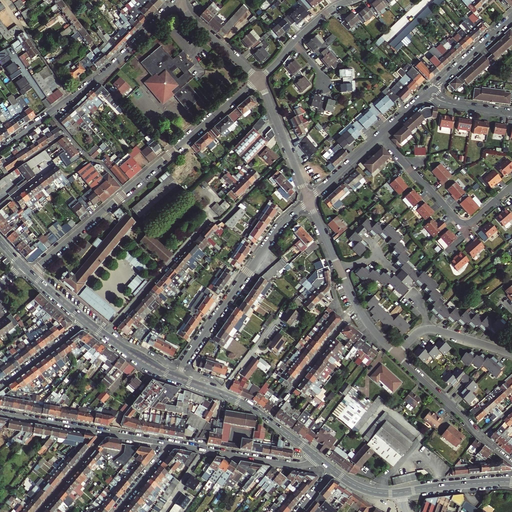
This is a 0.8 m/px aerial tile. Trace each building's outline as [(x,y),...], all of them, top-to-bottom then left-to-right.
[(61,0),(56,4),(50,8),(52,11),(58,7),(61,11),(66,7),(63,3),(61,0)] [(132,8),(125,0),(121,0),(129,10),(142,25),(147,20),(140,11),(135,5),(132,8)] [(135,5),(140,11),(147,20),(149,17),(152,15),(138,0),(133,0),(136,4),(135,5)] [(138,0),(152,15),(156,10),(152,5),(147,0),(138,0)] [(156,10),(161,5),(157,0),(147,0),(152,5),(156,10)] [(210,14),(213,10),(211,9),(218,1),(217,0),(215,0),(214,2),(213,3),(205,11),(200,17),(204,21),(210,14)] [(314,9),(319,4),(314,0),(305,0),(303,3),(309,10),(312,7),(314,9)] [(372,7),(370,10),(373,14),(375,16),(377,17),(379,15),(377,13),(385,6),(381,0),(380,0),(374,0),(369,4),(372,7)] [(434,0),(391,42),(395,47),(401,41),(406,36),(411,32),(415,27),(421,22),(425,17),(430,13),(435,9),(439,5),(443,0),(434,0)] [(462,0),(462,1),(472,13),(473,14),(482,6),(476,0),(462,0)] [(65,1),(63,3),(66,7),(70,12),(71,14),(74,18),(77,16),(65,1)] [(306,13),(309,10),(303,3),(300,5),(301,7),(296,11),(303,20),(309,15),(306,13)] [(365,22),(373,14),(370,10),(366,5),(354,15),(359,21),(361,23),(364,20),(365,22)] [(61,11),(66,18),(71,14),(70,12),(66,7),(61,11)] [(21,14),(23,17),(29,13),(31,11),(29,8),(21,14)] [(129,27),(127,30),(131,36),(137,30),(122,13),(121,11),(119,9),(116,11),(129,27)] [(137,30),(142,25),(129,10),(126,12),(123,9),(121,11),(122,13),(137,30)] [(207,24),(213,18),(218,12),(216,10),(211,16),(210,14),(204,21),(207,24)] [(298,25),(303,20),(296,11),(290,16),(289,14),(286,17),(292,25),(295,22),(298,25)] [(359,21),(354,15),(352,12),(343,20),(344,21),(340,24),(348,31),(359,21)] [(23,17),(28,25),(34,20),(29,13),(23,17)] [(66,18),(72,25),(76,22),(74,18),(71,14),(66,18)] [(55,16),(45,22),(48,26),(58,18),(55,15),(55,16)] [(470,20),(482,33),(487,29),(475,15),(470,20)] [(289,27),(292,25),(286,17),(277,24),(285,33),(290,28),(289,27)] [(467,17),(463,22),(467,26),(477,37),(482,33),(470,20),(467,17)] [(223,26),(213,18),(207,24),(218,32),(220,30),(222,28),(223,26)] [(131,36),(127,30),(118,20),(115,23),(121,30),(118,32),(121,36),(126,42),(130,37),(131,36)] [(76,22),(72,25),(69,27),(66,29),(56,37),(59,41),(72,31),(74,34),(77,32),(82,28),(76,22)] [(108,41),(109,42),(117,51),(121,47),(126,42),(121,36),(118,32),(112,39),(111,38),(110,39),(98,22),(95,24),(97,27),(108,41)] [(461,29),(464,32),(473,41),(477,37),(467,26),(463,22),(459,26),(461,29)] [(285,33),(277,24),(269,32),(270,34),(275,39),(278,37),(279,38),(285,33)] [(500,42),(498,41),(488,50),(492,54),(487,59),(483,55),(473,64),(474,65),(471,68),(470,67),(458,78),(456,77),(448,84),(449,85),(447,87),(447,88),(447,89),(448,90),(448,91),(449,91),(450,92),(451,92),(452,92),(453,92),(454,91),(455,92),(465,82),(468,85),(491,65),(492,65),(497,60),(496,59),(511,45),(511,26),(504,34),(505,35),(501,39),(502,40),(500,42)] [(107,42),(108,41),(97,27),(95,29),(97,33),(104,42),(106,41),(107,42)] [(82,28),(77,32),(83,39),(87,35),(82,28)] [(459,36),(460,37),(468,46),(473,41),(464,32),(461,29),(457,33),(459,36)] [(14,50),(20,45),(21,45),(28,39),(22,30),(21,31),(18,33),(15,35),(17,38),(15,39),(19,45),(15,47),(14,45),(12,47),(14,50)] [(253,30),(241,40),(248,49),(251,46),(253,49),(260,42),(264,39),(270,34),(269,32),(268,31),(260,38),(253,30)] [(8,31),(3,35),(6,40),(7,40),(12,36),(8,31)] [(87,35),(83,39),(88,46),(92,42),(87,35)] [(324,43),(317,35),(315,37),(321,45),(324,43)] [(379,45),(385,40),(382,36),(376,42),(379,45)] [(468,46),(460,37),(459,36),(454,40),(463,50),(468,46)] [(314,52),(317,56),(329,46),(326,41),(324,43),(321,45),(315,37),(306,44),(313,53),(314,52)] [(447,41),(448,43),(459,54),(463,50),(454,40),(452,38),(450,40),(450,39),(447,41)] [(28,39),(21,45),(26,52),(33,47),(28,39)] [(260,42),(253,49),(256,52),(253,54),(260,62),(269,55),(264,49),(269,45),(264,39),(260,42)] [(441,45),(445,49),(454,58),(459,54),(448,43),(447,41),(446,40),(441,45)] [(104,42),(98,49),(100,52),(109,42),(108,41),(107,42),(106,41),(104,42)] [(109,42),(100,52),(102,53),(108,60),(109,59),(117,51),(109,42)] [(435,48),(441,55),(448,63),(454,58),(445,49),(441,45),(440,44),(435,48)] [(189,69),(195,64),(183,51),(173,59),(161,45),(140,63),(153,77),(156,74),(159,77),(152,83),(163,97),(171,91),(174,95),(187,110),(201,98),(188,83),(195,77),(192,73),(191,73),(188,70),(189,69)] [(435,58),(436,59),(443,67),(448,63),(441,55),(435,48),(433,46),(428,51),(431,54),(435,58)] [(21,55),(19,57),(26,68),(30,65),(26,59),(30,57),(32,59),(39,54),(33,47),(26,52),(21,55)] [(93,51),(99,58),(104,64),(108,60),(102,53),(100,52),(98,49),(97,48),(93,51)] [(9,56),(4,49),(0,52),(0,63),(2,66),(10,60),(8,57),(9,56)] [(86,55),(87,56),(89,58),(93,64),(97,69),(102,65),(104,64),(99,58),(98,59),(91,52),(86,55)] [(329,52),(321,60),(328,68),(330,66),(333,70),(342,63),(339,59),(336,61),(329,52)] [(75,62),(76,64),(87,56),(86,55),(85,54),(75,62)] [(429,61),(431,63),(439,72),(443,67),(436,59),(435,58),(431,54),(427,59),(429,61)] [(87,56),(76,64),(74,66),(70,62),(63,68),(68,74),(72,80),(93,64),(89,58),(87,56)] [(421,62),(425,67),(428,70),(434,76),(439,72),(431,63),(429,61),(427,59),(426,58),(424,56),(419,61),(421,62)] [(293,61),(289,57),(282,65),(292,76),(291,77),(293,80),(300,74),(301,73),(299,71),(301,69),(294,61),(293,61)] [(415,68),(428,81),(434,76),(428,70),(425,67),(421,62),(415,68)] [(418,86),(424,80),(407,64),(401,70),(404,72),(405,74),(418,86)] [(21,74),(15,65),(10,68),(9,66),(5,69),(10,76),(9,77),(12,81),(21,74)] [(399,81),(402,84),(411,93),(418,86),(405,74),(404,72),(401,70),(400,68),(396,72),(402,78),(399,81)] [(354,77),(354,70),(340,71),(340,78),(344,78),(344,81),(353,80),(353,77),(354,77)] [(153,77),(145,83),(163,105),(174,95),(171,91),(163,97),(152,83),(159,77),(156,74),(153,77)] [(310,85),(300,74),(293,80),(296,83),(294,84),(302,92),(310,85)] [(16,82),(23,94),(33,88),(25,76),(16,82)] [(115,101),(119,97),(119,98),(131,87),(121,77),(114,85),(118,89),(114,93),(113,92),(109,95),(114,99),(115,101)] [(354,84),(353,80),(344,81),(344,85),(341,85),(341,93),(355,92),(355,84),(354,84)] [(403,102),(411,93),(402,84),(399,81),(390,90),(398,97),(403,102)] [(91,91),(97,97),(101,94),(110,103),(114,99),(109,95),(109,94),(102,87),(98,83),(91,91)] [(386,96),(380,101),(388,109),(393,104),(392,102),(398,97),(390,90),(388,88),(383,93),(385,95),(386,96)] [(475,89),(473,100),(481,101),(481,100),(503,102),(503,104),(511,105),(511,94),(511,93),(504,93),(505,91),(482,88),(482,90),(475,89)] [(91,91),(86,96),(94,105),(95,106),(98,109),(104,104),(97,97),(91,91)] [(250,97),(255,105),(259,102),(253,95),(250,97)] [(12,105),(26,124),(30,121),(20,106),(16,100),(13,96),(8,99),(12,105)] [(20,106),(30,121),(36,117),(21,96),(16,100),(20,106)] [(94,105),(86,96),(81,101),(85,107),(88,109),(87,109),(88,111),(89,110),(91,113),(93,114),(98,109),(95,106),(94,105)] [(320,101),(321,98),(313,96),(310,107),(317,109),(317,111),(320,112),(323,103),(320,101)] [(255,105),(250,97),(243,103),(249,110),(255,105)] [(369,104),(371,107),(377,114),(380,112),(382,114),(388,109),(380,101),(378,98),(373,103),(372,102),(369,104)] [(323,103),(320,112),(324,113),(325,111),(331,113),(335,102),(328,100),(327,104),(323,103)] [(85,107),(81,101),(76,106),(85,115),(88,112),(84,108),(85,107)] [(249,110),(243,103),(237,108),(243,115),(244,117),(247,116),(250,113),(251,112),(249,110)] [(7,108),(10,113),(20,128),(26,124),(12,105),(7,108)] [(85,115),(76,106),(72,109),(81,118),(82,116),(86,121),(88,119),(85,115)] [(294,128),(307,121),(306,118),(303,120),(300,114),(305,112),(300,107),(294,110),(297,116),(290,120),(294,128)] [(369,110),(363,115),(371,123),(376,119),(375,117),(377,114),(371,107),(368,109),(369,110)] [(431,118),(436,119),(437,108),(430,107),(430,109),(425,108),(420,111),(420,110),(403,125),(404,126),(393,136),(394,138),(391,140),(396,145),(399,143),(400,144),(411,134),(410,133),(424,121),(431,118)] [(243,115),(237,108),(234,111),(240,118),(243,115)] [(81,118),(72,109),(67,114),(72,119),(76,123),(78,125),(81,123),(83,121),(81,118)] [(357,119),(354,122),(360,129),(363,127),(365,128),(371,123),(363,115),(361,112),(355,117),(357,119)] [(15,131),(20,128),(10,113),(5,117),(15,131)] [(60,120),(59,121),(71,134),(73,137),(76,134),(74,132),(76,131),(74,129),(72,126),(76,123),(72,119),(67,114),(60,120)] [(236,121),(230,114),(228,116),(234,123),(236,121)] [(228,116),(221,122),(229,131),(232,129),(234,128),(235,125),(236,126),(239,124),(236,121),(234,123),(228,116)] [(452,128),(454,117),(450,116),(450,117),(441,116),(440,127),(452,128)] [(10,135),(15,131),(5,117),(0,121),(10,135)] [(56,139),(63,134),(52,118),(48,120),(52,126),(53,128),(55,130),(51,132),(56,139)] [(260,118),(251,128),(253,130),(256,132),(260,128),(260,124),(263,124),(263,121),(260,118)] [(457,129),(470,131),(471,119),(467,119),(467,120),(459,118),(457,129)] [(315,122),(312,119),(307,121),(294,128),(300,142),(303,139),(306,136),(305,134),(306,133),(306,132),(309,130),(308,127),(309,126),(308,125),(307,125),(306,124),(309,123),(309,124),(315,122)] [(0,130),(5,138),(10,135),(0,121),(0,120),(0,130)] [(487,135),(488,122),(484,121),(484,123),(475,121),(473,134),(482,135),(482,134),(487,135)] [(229,131),(221,122),(218,125),(214,127),(220,135),(221,134),(222,136),(224,136),(227,134),(229,131)] [(352,125),(347,130),(353,138),(359,133),(358,132),(360,129),(354,122),(351,124),(352,125)] [(493,134),(504,135),(506,125),(502,124),(501,125),(495,124),(493,134)] [(348,143),(353,138),(347,130),(343,126),(336,132),(338,135),(333,139),(338,144),(340,146),(346,142),(348,143)] [(220,135),(214,127),(211,130),(217,137),(220,135)] [(42,132),(43,133),(50,143),(50,142),(56,139),(51,132),(48,128),(42,132)] [(272,129),(263,139),(268,143),(275,136),(272,129)] [(247,165),(268,143),(263,139),(256,133),(256,132),(253,130),(232,151),(247,165)] [(35,131),(31,134),(34,140),(40,149),(50,143),(43,133),(42,133),(44,137),(41,140),(35,131)] [(210,131),(207,133),(214,141),(217,138),(210,131)] [(214,141),(207,133),(201,139),(207,146),(214,141)] [(69,142),(65,137),(58,142),(52,146),(50,147),(52,150),(55,148),(57,146),(58,145),(61,148),(69,142)] [(201,139),(194,145),(200,152),(207,146),(201,139)] [(310,158),(315,153),(308,144),(303,139),(300,142),(299,144),(310,158)] [(26,154),(29,157),(35,153),(40,149),(34,140),(32,142),(33,144),(27,149),(29,151),(26,154)] [(12,148),(9,149),(14,156),(19,163),(29,157),(26,154),(29,151),(27,149),(23,142),(19,145),(24,152),(20,155),(17,150),(15,152),(12,148)] [(73,146),(69,142),(61,148),(63,150),(56,155),(58,157),(61,155),(73,146)] [(161,149),(154,142),(149,146),(155,154),(161,149)] [(308,144),(315,153),(318,150),(311,142),(308,144)] [(335,155),(341,161),(349,155),(340,146),(338,144),(335,147),(339,151),(335,155)] [(200,152),(194,145),(191,147),(198,155),(200,152)] [(79,153),(73,146),(61,155),(62,157),(66,154),(72,164),(80,158),(77,155),(79,153)] [(95,146),(88,153),(90,156),(98,149),(95,146)] [(145,149),(152,157),(155,154),(149,146),(145,149)] [(278,158),(267,148),(260,155),(271,166),(278,158)] [(391,157),(382,148),(363,165),(372,174),(391,157)] [(142,152),(148,160),(152,157),(145,149),(142,152)] [(40,154),(44,160),(49,162),(52,160),(49,157),(48,154),(45,151),(43,152),(40,154)] [(328,152),(323,156),(330,163),(334,168),(335,168),(341,161),(335,155),(333,152),(330,154),(328,152)] [(114,165),(104,153),(102,155),(104,158),(102,160),(104,162),(110,169),(114,165)] [(120,161),(116,164),(129,180),(134,176),(141,170),(132,159),(128,154),(124,158),(120,161)] [(14,156),(9,160),(14,167),(19,163),(14,156)] [(4,157),(0,159),(0,161),(1,163),(3,165),(7,171),(14,167),(9,160),(7,161),(4,157)] [(510,172),(511,170),(511,162),(507,158),(496,168),(504,176),(509,171),(510,172)] [(7,185),(21,174),(24,179),(16,186),(11,191),(13,194),(36,176),(31,169),(26,163),(2,179),(0,181),(0,190),(7,185)] [(106,182),(102,177),(97,171),(96,169),(94,167),(90,163),(77,172),(94,192),(106,182)] [(440,181),(443,184),(453,176),(441,163),(433,171),(441,180),(440,181)] [(110,169),(123,185),(129,180),(116,164),(115,165),(110,169)] [(187,164),(172,178),(178,185),(193,171),(187,164)] [(247,165),(243,169),(245,171),(255,181),(259,177),(247,165)] [(69,183),(57,166),(52,170),(64,186),(69,183)] [(245,171),(243,169),(239,173),(252,184),(255,181),(245,171)] [(64,186),(52,170),(47,174),(57,186),(59,188),(60,187),(61,188),(64,186)] [(502,179),(494,170),(484,180),(491,188),(496,183),(497,184),(502,179)] [(228,171),(225,175),(244,193),(248,189),(235,177),(228,171)] [(281,174),(278,171),(269,179),(274,184),(275,185),(277,183),(274,181),(281,174)] [(357,171),(344,183),(351,188),(362,178),(357,171)] [(121,188),(107,172),(102,177),(106,182),(115,192),(121,188)] [(139,218),(178,185),(172,178),(167,172),(158,180),(161,183),(132,209),(139,218)] [(211,172),(203,180),(208,185),(208,184),(208,183),(215,176),(211,172)] [(252,184),(239,173),(235,177),(248,189),(252,184)] [(47,174),(42,178),(52,190),(57,186),(47,174)] [(274,181),(277,183),(281,188),(287,181),(281,174),(274,181)] [(244,193),(225,175),(221,178),(233,189),(231,191),(238,198),(244,193)] [(389,185),(399,196),(408,188),(398,177),(389,185)] [(42,178),(38,181),(48,195),(50,196),(50,197),(51,196),(49,194),(53,191),(52,190),(42,178)] [(365,181),(362,178),(351,188),(355,190),(365,181)] [(38,181),(34,184),(43,197),(44,198),(45,197),(48,195),(38,181)] [(281,188),(286,193),(293,187),(287,181),(281,188)] [(106,182),(94,192),(100,200),(103,203),(110,196),(115,192),(106,182)] [(453,194),(458,200),(466,192),(456,182),(448,189),(453,194)] [(34,184),(29,188),(38,201),(39,202),(40,201),(42,203),(47,199),(45,197),(44,198),(43,197),(34,184)] [(342,185),(333,193),(339,200),(348,192),(342,185)] [(218,194),(223,199),(226,196),(234,203),(238,198),(231,191),(226,186),(221,191),(218,194)] [(293,187),(286,193),(289,197),(296,191),(293,187)] [(29,188),(24,192),(28,197),(34,204),(39,211),(41,209),(36,203),(38,201),(29,188)] [(405,198),(414,207),(422,199),(419,196),(418,197),(413,191),(405,198)] [(24,192),(20,195),(29,208),(34,204),(28,197),(24,192)] [(94,192),(84,200),(90,207),(92,204),(93,205),(100,200),(94,192)] [(339,200),(333,193),(327,199),(333,206),(339,200)] [(15,199),(20,206),(24,211),(24,212),(29,208),(20,195),(15,199)] [(461,204),(472,215),(480,207),(470,196),(461,204)] [(87,212),(75,199),(68,205),(79,218),(87,212)] [(333,206),(327,199),(324,202),(330,208),(333,206)] [(87,209),(90,207),(84,200),(81,203),(87,209)] [(0,210),(0,222),(4,219),(6,220),(16,212),(15,210),(17,209),(14,206),(16,205),(13,202),(11,201),(10,202),(0,210)] [(270,206),(272,203),(270,202),(262,212),(262,213),(271,220),(277,211),(270,206)] [(417,211),(426,220),(434,213),(431,209),(431,210),(425,204),(417,211)] [(241,208),(234,214),(240,218),(246,212),(241,208)] [(511,218),(511,216),(505,208),(502,211),(503,213),(496,218),(503,227),(511,218)] [(0,222),(0,230),(13,220),(18,217),(23,212),(21,210),(19,211),(17,209),(15,210),(16,212),(6,220),(4,219),(0,222)] [(88,249),(93,254),(86,262),(75,276),(68,271),(66,274),(64,274),(62,276),(62,278),(60,281),(111,324),(119,315),(84,285),(85,284),(84,284),(135,222),(119,209),(113,214),(119,219),(118,219),(118,220),(118,221),(118,222),(118,223),(119,223),(99,247),(94,242),(88,249)] [(29,219),(24,212),(23,212),(18,217),(21,220),(24,224),(29,219)] [(266,226),(271,220),(262,213),(257,220),(259,221),(266,226)] [(227,226),(230,228),(240,218),(234,214),(224,224),(225,225),(227,226)] [(339,219),(337,217),(328,224),(330,227),(339,219)] [(330,227),(331,228),(336,233),(332,236),(334,241),(335,240),(347,229),(339,219),(330,227)] [(13,220),(0,230),(0,231),(7,240),(18,230),(15,227),(17,225),(13,220)] [(71,220),(67,223),(72,229),(76,226),(71,220)] [(367,220),(358,229),(364,234),(367,231),(369,233),(374,227),(367,220)] [(425,227),(434,238),(447,226),(442,221),(437,225),(433,220),(425,227)] [(259,221),(254,228),(261,234),(266,226),(259,221)] [(219,236),(221,233),(220,232),(222,229),(223,230),(227,226),(225,225),(224,224),(222,222),(216,226),(212,223),(208,227),(214,232),(219,236)] [(497,230),(490,222),(481,230),(488,238),(497,230)] [(62,227),(67,233),(72,229),(67,223),(62,227)] [(374,227),(369,233),(374,238),(378,234),(379,235),(387,227),(382,223),(380,225),(378,223),(374,227)] [(291,230),(294,233),(301,227),(298,224),(291,230)] [(62,227),(60,225),(58,228),(60,231),(59,232),(63,236),(67,233),(62,227)] [(387,227),(379,235),(385,240),(388,237),(390,238),(396,232),(389,225),(387,227)] [(9,242),(11,244),(24,231),(28,228),(26,226),(22,230),(20,227),(18,230),(7,240),(9,242)] [(261,234),(254,228),(252,227),(251,226),(244,237),(246,238),(249,235),(257,241),(261,234)] [(208,238),(214,232),(208,227),(201,235),(206,240),(214,246),(216,244),(208,238)] [(301,227),(294,233),(300,240),(307,234),(301,227)] [(349,238),(357,245),(362,239),(361,238),(364,234),(358,229),(349,238)] [(11,244),(15,249),(28,237),(25,234),(26,233),(24,231),(11,244)] [(448,247),(457,239),(454,236),(453,236),(449,231),(441,238),(448,247)] [(53,245),(47,238),(42,232),(36,237),(40,241),(41,243),(42,244),(47,250),(53,245)] [(396,232),(390,238),(391,240),(388,244),(393,248),(399,242),(402,239),(396,232)] [(173,255),(147,233),(140,242),(165,264),(173,255)] [(307,249),(314,242),(307,234),(300,240),(307,249)] [(57,241),(52,235),(47,238),(53,245),(57,241)] [(193,243),(199,248),(206,240),(201,235),(198,238),(193,243)] [(249,235),(246,238),(254,244),(257,241),(249,235)] [(28,237),(15,249),(19,253),(27,246),(33,240),(29,236),(28,237)] [(234,250),(237,252),(245,258),(251,250),(242,244),(244,241),(242,239),(234,250)] [(353,249),(360,256),(366,250),(364,248),(368,245),(362,239),(357,245),(353,249)] [(484,248),(477,239),(473,242),(474,242),(465,249),(472,258),(484,248)] [(300,240),(298,242),(306,250),(307,249),(300,240)] [(27,246),(19,253),(25,259),(41,243),(40,241),(36,244),(36,246),(35,247),(33,245),(30,249),(27,246)] [(242,244),(251,250),(253,247),(244,241),(242,244)] [(314,242),(307,249),(306,250),(305,251),(309,255),(315,251),(319,247),(314,242)] [(404,250),(406,249),(399,242),(393,248),(395,250),(392,253),(397,258),(404,250)] [(185,252),(191,257),(199,248),(193,243),(185,252)] [(42,244),(38,247),(43,253),(47,250),(42,244)] [(38,247),(35,250),(40,256),(43,253),(38,247)] [(406,263),(410,259),(407,257),(409,255),(404,250),(397,258),(399,260),(395,264),(400,269),(406,263)] [(468,260),(460,251),(455,256),(456,257),(449,262),(456,271),(468,260)] [(180,258),(194,269),(196,266),(191,261),(193,259),(192,258),(191,257),(185,252),(180,258)] [(237,252),(231,260),(240,265),(245,258),(237,252)] [(208,257),(201,265),(204,268),(211,260),(208,257)] [(175,263),(183,270),(187,266),(192,271),(194,269),(180,258),(175,263)] [(237,269),(240,265),(231,260),(229,263),(237,269)] [(326,270),(321,261),(314,264),(318,273),(317,273),(319,280),(325,278),(326,281),(326,282),(330,281),(330,277),(327,269),(326,270)] [(179,275),(183,270),(175,263),(171,268),(179,275)] [(406,263),(400,269),(402,270),(399,274),(404,279),(413,270),(406,263)] [(365,278),(373,270),(367,265),(364,269),(362,268),(357,273),(364,280),(365,278)] [(171,268),(164,276),(170,281),(174,277),(178,280),(181,277),(179,275),(171,268)] [(234,273),(226,268),(224,271),(231,277),(234,273)] [(378,279),(384,273),(378,268),(375,272),(373,270),(365,278),(370,283),(372,281),(374,283),(378,279)] [(420,276),(413,270),(404,279),(410,284),(413,281),(415,282),(420,276)] [(231,277),(224,271),(219,279),(220,280),(226,284),(231,277)] [(385,285),(388,282),(394,276),(388,271),(385,274),(384,273),(378,279),(385,285)] [(420,276),(415,282),(420,287),(423,284),(425,285),(430,279),(424,272),(420,276)] [(396,289),(404,279),(399,274),(396,278),(394,276),(388,282),(396,289)] [(265,275),(261,278),(268,283),(269,282),(268,281),(270,280),(265,275)] [(174,285),(170,281),(164,276),(160,280),(175,294),(177,292),(172,288),(174,285)] [(174,277),(170,281),(174,285),(175,285),(178,281),(178,280),(174,277)] [(261,278),(258,281),(266,286),(268,283),(261,278)] [(219,279),(213,286),(221,292),(226,284),(220,280),(219,279)] [(396,289),(403,295),(408,289),(406,288),(410,284),(404,279),(396,289)] [(430,279),(425,285),(426,287),(423,290),(428,295),(434,289),(437,285),(430,279)] [(173,296),(175,294),(160,280),(156,285),(162,290),(169,296),(171,294),(173,296)] [(330,281),(326,282),(326,284),(323,287),(321,285),(315,280),(311,284),(324,296),(330,290),(331,288),(330,281)] [(133,295),(135,297),(148,283),(146,281),(133,295)] [(258,281),(253,288),(261,294),(266,286),(258,281)] [(261,294),(262,295),(271,283),(269,282),(268,283),(266,286),(261,294)] [(324,296),(311,284),(309,282),(306,285),(307,286),(306,287),(307,288),(306,289),(319,301),(324,296)] [(160,292),(162,290),(156,285),(155,286),(151,290),(164,301),(167,298),(160,292)] [(221,292),(213,286),(211,289),(219,295),(221,292)] [(261,294),(253,288),(248,295),(257,302),(262,295),(261,294)] [(303,292),(301,294),(314,306),(319,301),(306,289),(305,290),(303,288),(301,290),(303,292)] [(434,289),(428,295),(430,296),(426,300),(432,305),(439,297),(441,296),(434,289)] [(163,303),(164,301),(151,290),(148,293),(159,303),(166,309),(167,307),(163,303)] [(207,296),(209,293),(207,291),(199,301),(202,303),(209,308),(214,301),(207,296)] [(30,311),(34,307),(43,298),(39,293),(25,306),(30,311)] [(141,301),(151,310),(151,311),(154,308),(151,306),(154,303),(156,305),(159,303),(148,293),(141,301)] [(217,298),(209,293),(207,296),(214,301),(217,298)] [(314,306),(301,294),(293,302),(299,307),(302,304),(309,311),(314,306)] [(248,295),(243,302),(252,309),(257,302),(248,295)] [(374,296),(366,304),(370,307),(368,309),(371,311),(378,303),(380,301),(374,296)] [(439,297),(432,305),(433,306),(430,310),(435,315),(444,306),(442,304),(444,302),(439,297)] [(42,309),(48,302),(43,298),(34,307),(30,311),(35,315),(42,309)] [(141,301),(137,306),(147,315),(151,310),(141,301)] [(35,315),(30,319),(32,321),(41,314),(44,317),(47,314),(53,307),(48,302),(42,309),(35,315)] [(243,302),(238,309),(246,315),(247,316),(252,309),(243,302)] [(202,303),(196,311),(204,316),(209,308),(202,303)] [(378,303),(371,311),(374,314),(372,316),(375,318),(384,309),(378,303)] [(147,315),(137,306),(133,310),(140,316),(142,318),(143,319),(147,315)] [(444,306),(435,315),(441,320),(444,316),(446,318),(453,310),(448,306),(447,308),(444,306)] [(47,314),(44,317),(42,318),(46,323),(48,321),(49,320),(51,318),(58,311),(53,307),(47,314)] [(300,313),(292,307),(287,313),(282,320),(290,326),(300,313)] [(331,316),(330,318),(338,324),(341,320),(340,317),(328,307),(325,311),(331,316)] [(236,308),(231,315),(238,320),(240,317),(243,319),(246,315),(238,309),(236,308)] [(454,319),(456,320),(462,314),(455,308),(453,310),(446,318),(451,323),(454,319)] [(389,314),(384,309),(375,318),(377,320),(379,319),(382,321),(389,314)] [(146,328),(139,321),(137,319),(140,316),(133,310),(128,316),(140,327),(144,331),(146,328)] [(51,318),(49,320),(50,323),(51,323),(54,320),(56,322),(63,315),(58,311),(51,318)] [(196,311),(194,314),(202,319),(204,316),(196,311)] [(466,323),(474,315),(469,311),(467,313),(465,311),(462,314),(456,320),(461,325),(464,322),(466,323)] [(276,315),(272,313),(267,319),(271,322),(271,321),(276,315)] [(202,319),(194,314),(192,317),(199,322),(202,319)] [(291,325),(294,327),(303,317),(299,314),(291,325)] [(325,314),(321,318),(334,328),(338,324),(330,318),(325,314)] [(394,319),(389,314),(382,321),(385,324),(383,326),(385,328),(390,324),(394,319)] [(397,327),(405,320),(399,314),(394,319),(390,324),(393,326),(394,324),(397,327)] [(475,314),(474,315),(466,323),(472,328),(475,325),(476,326),(482,320),(475,314)] [(63,315),(56,322),(54,324),(53,326),(54,327),(58,323),(60,324),(67,319),(63,315)] [(226,322),(233,327),(238,320),(231,315),(226,322)] [(122,322),(129,328),(133,324),(138,328),(140,327),(128,316),(122,322)] [(482,320),(476,326),(482,331),(486,327),(487,329),(492,323),(485,316),(482,320)] [(8,317),(1,323),(7,331),(15,326),(8,317)] [(192,317),(186,325),(194,330),(199,322),(192,317)] [(334,328),(321,318),(318,322),(331,332),(334,328)] [(67,319),(60,324),(62,327),(59,329),(57,327),(55,328),(60,335),(72,326),(72,323),(67,319)] [(265,329),(271,322),(267,319),(262,326),(265,329)] [(500,330),(503,326),(496,319),(492,323),(487,329),(492,334),(496,330),(498,332),(500,330)] [(410,325),(405,320),(397,327),(400,330),(399,332),(401,335),(410,325)] [(44,324),(45,325),(55,338),(60,335),(55,328),(54,327),(53,326),(52,324),(51,323),(50,323),(49,323),(48,321),(46,323),(44,324)] [(117,328),(126,335),(131,330),(129,328),(122,322),(117,328)] [(226,322),(221,329),(230,335),(235,328),(233,327),(226,322)] [(318,322),(314,327),(327,337),(331,332),(318,322)] [(45,325),(41,329),(51,342),(55,338),(45,325)] [(186,325),(181,331),(189,337),(194,330),(186,325)] [(344,336),(346,337),(344,339),(345,340),(347,338),(353,328),(349,325),(347,325),(335,340),(340,344),(342,342),(342,341),(341,340),(344,336)] [(131,336),(142,342),(148,335),(148,334),(144,331),(140,327),(138,328),(134,333),(131,336)] [(314,327),(311,331),(324,341),(327,337),(314,327)] [(347,338),(350,340),(357,331),(353,328),(347,338)] [(40,333),(37,335),(46,346),(51,342),(41,329),(38,331),(40,333)] [(221,329),(216,337),(225,343),(230,335),(221,329)] [(35,337),(33,338),(41,349),(46,346),(37,335),(35,331),(32,333),(35,337)] [(189,337),(181,331),(179,335),(186,340),(189,337)] [(311,331),(307,336),(320,346),(324,341),(311,331)] [(350,340),(355,345),(359,339),(362,335),(357,331),(350,340)] [(32,343),(30,345),(36,353),(41,349),(33,338),(28,332),(27,333),(26,334),(32,343)] [(70,339),(73,344),(79,339),(81,341),(88,335),(84,332),(81,332),(70,339)] [(287,340),(279,334),(273,342),(272,341),(268,346),(269,347),(277,353),(287,340)] [(88,335),(81,341),(75,346),(76,348),(77,348),(82,344),(82,343),(82,342),(85,345),(93,339),(88,335)] [(148,335),(142,342),(148,344),(152,337),(148,335)] [(303,341),(309,344),(316,351),(320,346),(307,336),(303,341)] [(152,337),(148,344),(152,347),(156,339),(152,337)] [(214,340),(220,345),(222,346),(225,343),(216,337),(214,340)] [(18,339),(22,344),(31,357),(36,353),(30,345),(26,340),(23,342),(20,338),(18,339)] [(75,346),(73,344),(70,339),(65,343),(71,351),(74,349),(75,351),(80,354),(82,352),(79,350),(77,348),(76,348),(75,346)] [(93,339),(85,345),(79,350),(82,352),(86,349),(85,347),(87,346),(91,349),(98,342),(93,339)] [(156,339),(152,347),(160,351),(164,343),(156,339)] [(299,342),(298,343),(305,349),(309,344),(303,341),(302,339),(301,339),(299,342)] [(358,351),(359,350),(364,343),(359,339),(355,345),(353,347),(358,351)] [(340,344),(335,340),(331,344),(343,354),(346,356),(350,351),(344,347),(340,344)] [(440,350),(444,354),(450,347),(445,341),(443,343),(439,340),(434,345),(440,350)] [(102,345),(98,342),(91,349),(85,354),(85,355),(89,358),(91,359),(102,345)] [(71,351),(65,343),(60,347),(66,355),(69,353),(73,358),(75,356),(71,351)] [(164,343),(160,351),(173,357),(176,349),(164,343)] [(305,349),(298,343),(294,348),(296,350),(301,354),(305,349)] [(364,343),(359,350),(364,354),(370,348),(364,343)] [(434,357),(440,350),(434,345),(433,346),(429,343),(424,348),(430,354),(434,357)] [(16,352),(24,362),(31,357),(22,344),(19,346),(21,348),(16,352)] [(309,344),(305,349),(313,355),(316,351),(309,344)] [(343,354),(331,344),(328,349),(336,355),(340,359),(342,356),(341,355),(343,354)] [(106,348),(102,345),(91,359),(92,360),(90,362),(93,364),(96,361),(99,356),(100,355),(106,348)] [(66,355),(60,347),(55,351),(65,364),(70,360),(66,355)] [(277,353),(269,347),(267,349),(276,355),(277,353)] [(350,351),(346,356),(350,360),(354,355),(357,352),(357,351),(358,351),(353,347),(350,351)] [(423,361),(430,354),(424,348),(422,350),(419,347),(414,352),(423,361)] [(9,351),(19,366),(24,362),(16,352),(14,348),(12,349),(13,350),(11,351),(10,350),(9,351)] [(113,353),(106,348),(100,355),(107,360),(113,353)] [(378,354),(370,348),(364,354),(363,357),(368,361),(366,364),(368,366),(378,354)] [(313,355),(305,349),(301,354),(309,360),(310,358),(313,355)] [(336,355),(328,349),(325,353),(336,361),(337,360),(334,357),(336,355)] [(309,360),(301,354),(296,350),(293,354),(298,358),(306,364),(309,360)] [(471,361),(476,355),(471,350),(467,353),(466,352),(461,357),(460,358),(467,364),(471,361)] [(19,366),(9,351),(8,351),(6,353),(9,356),(10,356),(10,357),(7,359),(15,369),(19,366)] [(65,364),(55,351),(50,355),(59,367),(62,364),(63,365),(65,364)] [(107,360),(114,365),(120,358),(113,353),(107,360)] [(325,353),(322,356),(330,362),(331,360),(334,363),(336,361),(325,353)] [(481,363),(487,358),(481,353),(478,356),(476,355),(471,361),(478,367),(481,363)] [(15,369),(7,359),(3,354),(1,356),(5,361),(2,363),(10,373),(15,369)] [(293,354),(289,359),(294,363),(298,358),(293,354)] [(357,365),(363,357),(360,354),(353,362),(357,365)] [(50,355),(45,358),(51,367),(54,364),(58,369),(60,368),(59,367),(50,355)] [(481,363),(488,370),(497,360),(492,355),(488,359),(487,358),(481,363)] [(322,356),(318,361),(326,367),(330,362),(322,356)] [(84,359),(82,357),(75,363),(80,366),(83,362),(82,361),(84,359)] [(51,367),(45,358),(40,362),(46,370),(49,368),(53,373),(55,372),(51,367)] [(105,392),(114,381),(109,377),(111,375),(116,369),(118,370),(124,361),(120,358),(114,365),(113,367),(110,371),(107,374),(98,386),(104,391),(105,392)] [(243,376),(247,379),(257,366),(263,371),(266,367),(254,358),(241,375),(242,375),(243,376)] [(298,358),(294,363),(302,370),(306,364),(298,358)] [(205,359),(202,368),(211,371),(214,362),(205,359)] [(289,359),(285,364),(298,374),(302,370),(294,363),(289,359)] [(10,373),(2,363),(0,360),(0,363),(0,369),(5,376),(10,373)] [(497,360),(488,370),(495,376),(501,370),(500,369),(503,366),(497,360)] [(123,371),(129,364),(124,361),(118,370),(112,377),(116,379),(123,371)] [(326,367),(318,361),(315,364),(323,371),(326,367)] [(46,370),(40,362),(35,366),(45,379),(48,377),(50,375),(46,370)] [(211,371),(220,374),(223,365),(214,362),(211,371)] [(298,374),(285,364),(283,362),(279,367),(294,379),(298,374)] [(129,375),(131,373),(135,369),(129,364),(123,371),(129,375)] [(315,364),(312,369),(320,375),(323,371),(315,364)] [(35,366),(30,370),(40,383),(43,381),(45,379),(35,366)] [(294,379),(279,367),(276,370),(275,372),(279,376),(282,378),(285,380),(290,384),(294,379)] [(387,372),(381,367),(371,376),(377,382),(380,379),(384,383),(389,388),(394,392),(401,383),(388,371),(387,372)] [(451,374),(457,379),(459,378),(462,381),(467,375),(462,370),(458,367),(451,374)] [(320,375),(312,369),(308,373),(316,379),(320,375)] [(30,370),(25,373),(31,382),(34,379),(38,384),(40,383),(30,370)] [(448,370),(441,377),(447,383),(448,381),(452,385),(457,379),(451,374),(448,370)] [(31,382),(25,373),(20,377),(26,385),(29,383),(33,388),(35,386),(31,382)] [(142,383),(131,373),(129,375),(124,380),(135,391),(142,383)] [(316,379),(308,373),(305,378),(313,384),(316,379)] [(467,375),(462,381),(466,384),(464,386),(470,391),(477,384),(476,383),(469,377),(467,375)] [(227,389),(239,395),(245,382),(245,381),(247,379),(243,376),(240,382),(234,380),(227,389)] [(20,377),(15,381),(23,391),(24,392),(27,392),(30,390),(26,385),(20,377)] [(313,384),(305,378),(301,383),(309,389),(313,384)] [(11,390),(17,392),(22,393),(24,393),(24,392),(23,391),(15,381),(8,387),(11,390)] [(142,413),(145,412),(151,410),(154,409),(157,403),(165,404),(168,400),(172,402),(177,395),(180,390),(152,381),(131,407),(142,413)] [(249,384),(245,382),(239,395),(252,400),(257,394),(246,389),(249,384)] [(346,396),(352,388),(344,382),(342,384),(338,391),(345,396),(346,396)] [(507,396),(511,391),(511,387),(507,383),(506,382),(501,387),(500,387),(499,388),(502,391),(507,396)] [(257,394),(252,400),(257,404),(267,391),(268,389),(267,388),(269,385),(266,383),(257,394)] [(309,389),(301,383),(296,389),(302,393),(304,395),(309,389)] [(309,389),(311,391),(316,395),(320,390),(316,387),(313,384),(309,389)] [(470,391),(464,386),(459,391),(463,395),(462,396),(463,398),(467,402),(474,395),(470,391)] [(0,405),(1,397),(7,393),(10,391),(11,390),(8,387),(0,392),(0,405)] [(44,388),(34,395),(39,396),(46,390),(44,388)] [(6,408),(12,409),(14,399),(16,399),(17,394),(17,392),(11,390),(10,391),(9,398),(8,398),(6,408)] [(9,398),(10,391),(7,393),(6,398),(1,397),(0,405),(0,406),(6,408),(8,398),(9,398)] [(98,398),(104,403),(110,396),(105,392),(104,391),(98,398)] [(188,411),(190,402),(190,400),(191,393),(187,392),(185,391),(184,393),(180,393),(180,395),(177,395),(172,402),(168,400),(165,404),(157,403),(154,409),(157,410),(162,411),(167,412),(173,412),(177,413),(182,414),(187,415),(188,411)] [(267,391),(257,404),(262,408),(272,395),(267,391)] [(497,405),(507,396),(502,391),(495,397),(492,400),(497,405)] [(18,410),(24,411),(26,402),(27,402),(28,398),(24,397),(25,393),(24,393),(22,393),(22,394),(22,396),(21,400),(20,400),(18,410)] [(203,405),(204,401),(205,398),(191,393),(190,400),(199,404),(203,405)] [(410,393),(404,401),(413,408),(420,400),(410,393)] [(43,414),(44,405),(39,404),(39,402),(40,396),(39,396),(34,395),(33,397),(32,403),(31,412),(43,414)] [(43,414),(48,415),(51,402),(48,401),(52,397),(50,395),(45,402),(45,403),(44,405),(43,414)] [(268,412),(278,400),(272,395),(262,408),(268,412)] [(48,415),(54,416),(56,405),(60,399),(62,398),(60,396),(56,401),(53,400),(51,402),(48,415)] [(346,396),(345,396),(332,414),(338,419),(346,408),(352,401),(346,396)] [(56,405),(54,416),(60,417),(61,409),(62,406),(64,402),(60,399),(56,405)] [(497,405),(492,400),(490,402),(488,399),(484,402),(486,405),(482,408),(487,414),(497,405)] [(203,406),(204,407),(213,413),(218,405),(212,401),(210,405),(204,401),(203,405),(203,406)] [(274,417),(279,421),(289,409),(292,406),(286,401),(274,417)] [(118,413),(104,403),(100,407),(101,408),(103,410),(103,412),(109,413),(109,416),(102,415),(101,425),(109,426),(118,413)] [(487,414),(482,408),(480,406),(478,408),(475,405),(469,411),(479,421),(487,414)] [(79,412),(77,420),(86,422),(88,409),(82,408),(83,407),(81,406),(79,408),(79,411),(79,412)] [(86,422),(95,424),(97,414),(97,411),(100,407),(98,406),(94,410),(88,409),(86,422)] [(141,416),(142,413),(131,407),(124,415),(121,424),(121,426),(136,431),(141,416)] [(202,419),(208,422),(213,413),(204,407),(201,411),(205,413),(202,419)] [(355,423),(357,421),(359,419),(346,408),(338,419),(350,429),(353,426),(355,423)] [(70,410),(61,409),(60,417),(69,419),(70,410)] [(289,409),(279,421),(284,425),(291,417),(296,410),(294,409),(293,411),(289,409)] [(79,412),(70,410),(69,419),(77,420),(79,412)] [(296,410),(291,417),(296,421),(301,414),(296,410)] [(186,421),(186,425),(184,436),(191,437),(190,440),(196,442),(198,438),(208,441),(210,428),(211,425),(208,422),(202,419),(188,411),(187,415),(186,421)] [(227,447),(228,443),(226,442),(228,428),(228,424),(255,429),(256,422),(257,417),(255,416),(254,415),(225,411),(224,421),(221,435),(220,446),(227,447)] [(424,420),(436,430),(443,420),(437,416),(436,417),(430,412),(424,420)] [(146,421),(143,421),(141,432),(147,433),(151,414),(147,413),(146,421)] [(141,432),(143,421),(145,414),(143,414),(143,416),(141,416),(136,431),(141,432)] [(156,415),(151,414),(147,433),(153,434),(155,423),(156,415)] [(157,423),(155,423),(153,434),(158,435),(161,416),(158,415),(157,423)] [(165,416),(161,416),(158,435),(163,436),(167,415),(165,415),(165,416)] [(168,437),(171,422),(172,418),(169,417),(169,415),(167,415),(163,436),(168,437)] [(291,430),(297,434),(303,426),(308,419),(306,417),(301,424),(300,423),(305,417),(303,415),(291,430)] [(173,438),(176,423),(176,420),(177,417),(174,416),(173,422),(171,422),(168,437),(173,438)] [(10,420),(0,417),(0,428),(4,425),(10,420)] [(291,417),(284,425),(290,429),(296,421),(291,417)] [(496,443),(506,432),(508,430),(506,429),(511,422),(511,421),(508,417),(505,420),(507,421),(506,422),(491,439),(492,440),(496,443)] [(216,434),(218,420),(215,419),(213,428),(210,428),(208,441),(207,444),(214,445),(216,434)] [(308,419),(303,426),(309,430),(314,423),(308,419)] [(10,420),(4,425),(3,428),(20,431),(21,422),(10,420)] [(224,421),(218,420),(216,434),(214,445),(220,446),(221,435),(224,421)] [(29,423),(21,422),(20,431),(27,432),(29,423)] [(255,429),(253,441),(251,451),(262,453),(264,441),(266,430),(256,422),(255,429)] [(377,433),(375,435),(401,456),(411,444),(409,442),(406,440),(403,437),(401,435),(398,433),(396,431),(393,429),(391,427),(388,424),(385,422),(383,425),(381,427),(379,430),(377,433)] [(35,424),(29,423),(27,432),(25,436),(28,436),(27,438),(29,439),(33,435),(35,424)] [(35,434),(42,435),(44,426),(35,424),(33,435),(29,439),(25,443),(26,444),(36,435),(35,434)] [(330,448),(336,440),(329,434),(331,430),(324,425),(313,439),(323,446),(319,451),(325,455),(330,448)] [(52,428),(44,426),(42,435),(50,437),(52,428)] [(303,426),(297,434),(302,438),(309,430),(303,426)] [(313,433),(309,430),(302,438),(309,444),(321,428),(318,426),(313,433)] [(464,437),(450,426),(442,436),(456,447),(464,437)] [(58,439),(58,438),(60,429),(52,428),(50,437),(50,439),(41,450),(40,451),(43,454),(49,448),(50,449),(58,439)] [(60,429),(58,438),(66,439),(68,431),(60,429)] [(74,441),(76,432),(68,431),(66,439),(73,441),(74,441)] [(84,434),(76,432),(74,441),(73,441),(73,444),(72,445),(75,446),(72,448),(73,450),(74,449),(78,447),(79,442),(82,442),(84,434)] [(506,432),(496,443),(503,449),(510,441),(511,440),(505,435),(507,432),(506,432)] [(84,434),(82,442),(89,448),(97,438),(96,436),(84,434)] [(401,456),(375,435),(372,438),(370,441),(368,443),(366,446),(365,445),(353,460),(351,462),(355,465),(358,469),(374,452),(385,462),(382,466),(387,469),(389,470),(401,456)] [(20,443),(22,441),(16,438),(15,437),(6,444),(8,446),(14,441),(20,443)] [(50,439),(49,438),(45,442),(44,441),(38,447),(41,450),(50,439)] [(124,453),(126,445),(121,444),(121,440),(108,438),(105,439),(96,450),(102,456),(105,458),(108,454),(109,449),(119,451),(119,452),(124,453)] [(234,444),(234,448),(251,451),(253,441),(242,439),(241,445),(234,444)] [(278,444),(272,443),(270,454),(281,456),(284,445),(284,443),(279,439),(278,444)] [(479,452),(484,445),(476,439),(471,445),(477,451),(479,452)] [(270,454),(272,443),(264,441),(262,453),(270,454)] [(511,442),(510,441),(503,449),(506,452),(510,455),(511,453),(511,442)] [(89,448),(82,442),(79,442),(78,447),(74,449),(75,450),(76,451),(82,456),(89,448)] [(286,445),(284,445),(281,456),(291,458),(294,446),(290,443),(289,447),(285,447),(286,445)] [(119,458),(117,460),(124,466),(128,462),(130,459),(132,457),(140,447),(126,445),(124,453),(119,458)] [(481,458),(487,459),(492,452),(484,445),(479,452),(476,455),(475,456),(481,458)] [(152,449),(140,447),(132,457),(134,459),(145,467),(154,456),(152,449)] [(334,462),(342,452),(337,447),(336,448),(334,451),(329,458),(334,462)] [(334,451),(330,448),(325,455),(329,458),(334,451)] [(96,463),(102,456),(96,450),(90,457),(96,463)] [(170,462),(180,451),(175,450),(173,450),(160,466),(164,470),(170,462)] [(73,454),(72,453),(71,452),(66,455),(67,456),(75,463),(82,456),(76,451),(73,454)] [(186,452),(180,451),(170,462),(172,464),(166,471),(168,473),(171,470),(186,452)] [(468,461),(473,455),(471,455),(466,451),(464,454),(468,461)] [(199,454),(186,452),(171,470),(175,473),(177,470),(182,463),(184,464),(189,468),(199,454)] [(340,466),(348,456),(342,452),(334,462),(340,466)] [(487,459),(493,461),(494,460),(493,459),(496,455),(492,452),(487,459)] [(61,462),(63,464),(70,470),(75,463),(67,456),(65,456),(64,456),(61,462)] [(346,460),(349,456),(348,456),(340,466),(349,473),(354,466),(346,460)] [(96,463),(90,457),(84,464),(91,470),(96,463)] [(224,459),(216,457),(201,478),(208,482),(212,477),(223,460),(224,459)] [(481,458),(479,463),(479,466),(488,465),(487,459),(481,458)] [(145,467),(134,459),(133,461),(130,459),(128,462),(141,472),(145,467)] [(498,464),(496,463),(493,461),(487,459),(488,465),(489,472),(500,471),(498,464)] [(218,482),(221,477),(230,465),(223,460),(212,477),(218,482)] [(498,464),(500,471),(511,470),(511,468),(502,460),(498,464)] [(141,472),(128,462),(124,466),(127,468),(137,476),(141,472)] [(230,465),(221,477),(226,481),(229,478),(237,466),(232,462),(230,465)] [(240,462),(237,466),(229,478),(233,481),(239,474),(242,477),(253,464),(240,462)] [(70,470),(63,464),(57,470),(65,476),(70,470)] [(91,470),(84,464),(78,471),(87,477),(88,477),(93,472),(91,470)] [(252,477),(252,478),(262,466),(253,464),(242,477),(242,478),(244,480),(246,478),(248,474),(252,477)] [(355,465),(354,466),(349,473),(354,475),(359,470),(358,469),(355,465)] [(408,474),(412,473),(416,472),(414,465),(403,470),(404,475),(405,474),(408,474)] [(467,467),(469,474),(480,473),(479,466),(470,466),(470,465),(468,465),(468,467),(467,467)] [(480,473),(489,472),(488,465),(479,466),(480,473)] [(173,477),(168,473),(166,471),(164,470),(160,466),(156,470),(168,479),(170,476),(172,478),(173,477)] [(262,466),(252,478),(252,477),(249,481),(242,489),(245,491),(259,475),(263,479),(273,468),(262,466)] [(453,476),(469,474),(467,467),(456,468),(455,468),(455,471),(453,472),(453,476)] [(137,476),(127,468),(125,470),(123,468),(121,471),(134,481),(137,476)] [(276,471),(273,468),(263,479),(261,482),(262,483),(263,484),(265,481),(267,482),(276,471)] [(57,470),(52,476),(59,482),(65,476),(57,470)] [(170,481),(168,479),(156,470),(153,475),(164,484),(166,481),(168,482),(170,481)] [(78,471),(73,477),(79,483),(82,480),(85,482),(87,480),(91,482),(90,481),(91,480),(90,479),(89,480),(88,479),(88,478),(88,477),(87,477),(78,471)] [(134,481),(121,471),(120,471),(117,475),(118,476),(120,474),(122,475),(120,477),(130,485),(134,481)] [(267,482),(270,485),(280,474),(276,471),(267,482)] [(286,479),(291,483),(300,473),(292,471),(286,479)] [(300,473),(291,483),(290,484),(294,488),(296,486),(298,484),(298,483),(299,483),(301,481),(304,478),(307,474),(300,473)] [(237,483),(242,478),(242,477),(239,474),(233,481),(230,484),(234,487),(237,483)] [(277,489),(280,486),(286,479),(280,474),(270,485),(272,487),(267,493),(271,496),(272,495),(274,493),(276,490),(277,489)] [(305,485),(309,489),(318,479),(317,476),(307,474),(304,478),(301,481),(303,483),(305,485)] [(39,477),(37,475),(35,477),(39,481),(39,482),(42,485),(39,487),(41,489),(48,495),(54,489),(46,483),(45,482),(42,479),(39,477)] [(130,485),(120,477),(118,476),(117,475),(115,478),(120,482),(119,484),(126,490),(130,485)] [(166,486),(164,484),(153,475),(149,479),(161,488),(163,485),(165,487),(166,486)] [(59,482),(52,476),(46,483),(54,489),(59,482)] [(191,476),(184,486),(187,488),(187,487),(193,492),(200,482),(191,476)] [(79,483),(73,477),(67,484),(74,490),(78,485),(80,487),(81,488),(83,486),(79,483)] [(149,479),(146,483),(158,493),(161,490),(164,493),(165,491),(161,488),(149,479)] [(126,490),(119,484),(114,480),(113,481),(112,481),(111,482),(117,487),(115,489),(122,495),(126,490)] [(334,495),(335,494),(337,491),(335,489),(339,484),(333,480),(331,480),(324,489),(330,495),(334,495)] [(305,485),(303,483),(301,481),(299,483),(298,483),(298,484),(300,486),(298,488),(296,486),(294,488),(304,495),(309,489),(305,485)] [(158,493),(146,483),(143,487),(156,498),(158,495),(161,498),(161,497),(162,496),(158,493)] [(67,484),(62,490),(69,496),(71,493),(74,495),(77,492),(76,491),(74,490),(67,484)] [(122,495),(115,489),(109,484),(108,485),(107,486),(113,491),(112,493),(119,499),(122,495)] [(285,490),(291,495),(299,502),(304,495),(294,488),(290,484),(285,490)] [(341,495),(346,488),(339,484),(335,489),(337,491),(335,494),(336,495),(338,493),(341,495)] [(48,495),(41,489),(39,492),(33,487),(30,490),(43,501),(48,495)] [(143,487),(139,491),(150,500),(153,498),(155,499),(158,502),(159,501),(156,498),(143,487)] [(336,501),(341,505),(338,509),(339,510),(346,502),(353,493),(346,488),(341,495),(338,499),(336,501)] [(109,496),(108,498),(115,504),(119,499),(112,493),(107,489),(106,490),(105,489),(103,491),(109,496)] [(333,502),(328,498),(330,495),(324,489),(319,495),(331,505),(333,502)] [(43,501),(30,490),(27,494),(33,499),(30,502),(37,508),(43,501)] [(69,496),(62,490),(56,496),(65,503),(66,504),(69,502),(72,504),(73,503),(80,509),(81,507),(73,500),(70,497),(69,496)] [(150,500),(139,491),(136,496),(149,506),(151,503),(155,506),(156,505),(152,502),(150,500)] [(115,504),(108,498),(102,493),(101,494),(99,496),(105,501),(104,502),(111,508),(115,504)] [(192,500),(182,493),(175,504),(181,507),(185,510),(192,500)] [(289,498),(284,493),(283,494),(282,496),(284,497),(295,506),(299,502),(291,495),(289,498)] [(358,511),(369,511),(373,507),(353,493),(346,502),(358,511)] [(453,495),(451,500),(456,504),(460,506),(462,508),(465,510),(467,511),(473,511),(474,511),(476,510),(462,500),(461,494),(459,495),(453,495)] [(23,511),(21,511),(28,511),(25,509),(25,508),(12,496),(11,498),(21,508),(20,509),(23,511)] [(65,503),(56,496),(51,502),(58,508),(61,505),(62,507),(65,503)] [(136,496),(132,500),(145,510),(149,506),(136,496)] [(315,501),(320,505),(321,506),(320,508),(324,511),(337,511),(338,511),(318,496),(317,498),(315,501)] [(446,511),(451,500),(443,496),(441,497),(439,497),(436,503),(432,511),(446,511)] [(108,511),(111,508),(104,502),(98,497),(97,498),(96,500),(102,505),(100,507),(106,511),(108,511)] [(295,506),(284,497),(281,500),(280,498),(278,500),(279,501),(283,505),(291,511),(295,506)] [(144,511),(145,510),(132,500),(129,504),(138,511),(144,511)] [(432,503),(429,504),(425,501),(418,511),(432,511),(436,503),(434,503),(432,503)] [(30,502),(25,508),(25,509),(28,511),(33,511),(37,508),(30,502)] [(58,508),(51,502),(46,509),(49,511),(54,511),(56,510),(58,511),(62,511),(59,509),(58,508)] [(106,511),(100,507),(94,502),(92,505),(98,510),(97,511),(106,511)] [(275,506),(279,509),(281,511),(289,511),(291,511),(283,505),(281,508),(276,504),(275,503),(274,505),(275,506)]
